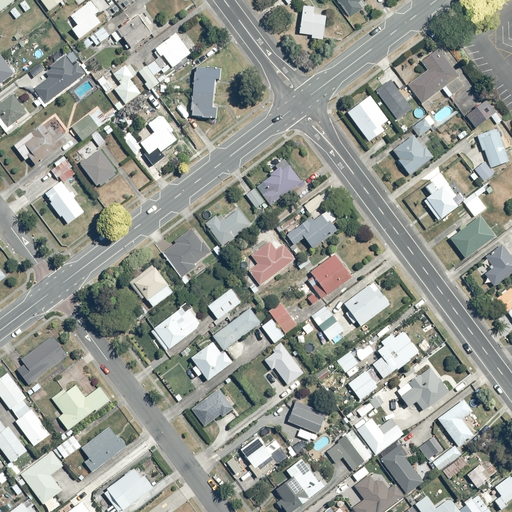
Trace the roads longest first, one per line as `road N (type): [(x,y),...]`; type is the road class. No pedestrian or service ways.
road 1 (residential): [(301,102),(511,386)]
road 2 (tertiary): [(301,102),(55,288)]
road 3 (residential): [(216,511),(55,288)]
road 4 (tertiary): [(437,0),(301,102)]
road 5 (residential): [(224,0),(301,102)]
